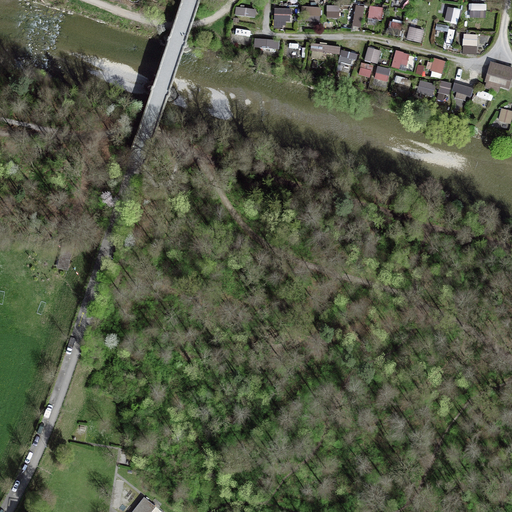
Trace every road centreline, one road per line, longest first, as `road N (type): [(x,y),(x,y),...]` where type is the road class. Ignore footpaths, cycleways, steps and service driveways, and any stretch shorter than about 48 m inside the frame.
road 1 (unclassified): [(6,511),(58,394),(189,0)]
road 2 (track): [(97,138),(132,129),(185,142),(265,241),(422,300),(511,361)]
road 3 (track): [(504,52),(473,63),(373,40),(274,36),(267,30),(272,0)]
road 4 (track): [(232,0),(177,25),(92,0)]
